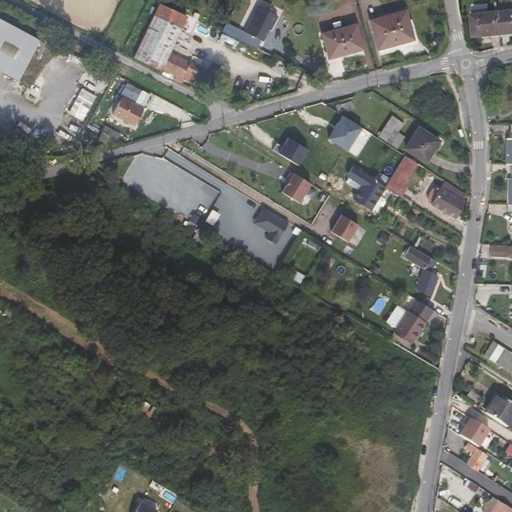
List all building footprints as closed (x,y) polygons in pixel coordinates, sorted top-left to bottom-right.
[(134,56),(161,69),(170,53),(169,53),(182,28),(179,27),(185,15),(161,3),(134,56)] [(473,37),(500,34),(498,12),(486,13),(485,4),(470,5),(473,37)] [(258,5),(245,31),(262,40),(271,23),(273,24),(278,16),(258,5)] [(511,10),(498,12),(500,34),(511,33),(511,10)] [(380,55),(416,45),(406,11),(371,21),(380,55)] [(40,51),(44,44),(0,20),(0,72),(18,82),(35,48),(40,51)] [(330,64),(364,55),(355,25),(322,34),(330,64)] [(170,53),(161,69),(192,84),(200,68),(198,67),(200,63),(192,59),(190,63),(170,53)] [(105,69),(100,66),(97,73),(102,75),(105,69)] [(122,96),(112,113),(135,125),(144,108),(127,99),(130,92),(138,97),(142,90),(128,82),(121,95),(122,96)] [(82,100),(86,93),(82,90),(70,113),(74,116),(82,100)] [(95,97),(86,93),(82,100),(74,116),(83,120),(95,97)] [(83,120),(74,116),(70,113),(69,114),(82,121),(83,120)] [(361,128),(342,116),(328,138),(346,150),(361,128)] [(403,124),(391,116),(379,135),(386,140),(393,129),(398,132),(403,124)] [(438,141),(418,128),(404,149),(425,162),(438,141)] [(99,139),(107,143),(110,136),(103,132),(99,139)] [(272,150),(297,166),(307,150),(288,138),(282,147),(276,143),(272,150)] [(403,154),(384,187),(399,196),(406,184),(404,182),(416,162),(403,154)] [(368,209),(383,186),(366,175),(365,177),(351,168),(346,177),(347,177),(344,182),(356,190),(351,198),(368,209)] [(313,186),(294,174),(289,181),(292,182),(284,194),(301,205),(313,186)] [(455,217),(466,195),(446,182),(442,190),(439,189),(431,204),(455,217)] [(271,229),(257,222),(265,209),(262,207),(253,223),(269,232),(271,229)] [(288,223),(265,209),(257,222),(271,229),(269,232),(265,238),(275,245),(288,223)] [(344,217),(333,234),(350,244),(361,227),(344,217)] [(506,257),(506,247),(490,246),(489,256),(506,257)] [(436,262),(430,258),(430,259),(409,247),(403,256),(429,272),(436,262)] [(16,315),(0,305),(0,319),(9,326),(16,315)] [(427,317),(411,307),(394,332),(403,338),(405,336),(412,340),(427,317)] [(511,354),(492,342),(483,356),(511,374),(511,354)] [(127,381),(110,371),(106,378),(123,388),(127,381)] [(485,414),(506,428),(511,418),(511,404),(498,395),(485,414)] [(137,401),(132,409),(148,418),(159,424),(163,415),(154,411),(146,407),(137,401)] [(484,460),(486,456),(468,444),(465,449),(473,455),(467,465),(477,471),(484,460)] [(511,471),(487,455),(486,456),(484,460),(498,469),(496,471),(511,481),(511,471)] [(482,484),(473,479),(468,488),(476,493),(482,484)] [(511,489),(509,487),(502,497),(508,501),(511,495),(511,489)] [(511,511),(498,502),(498,503),(492,499),(489,504),(485,509),(483,511),(511,511)] [(137,501),(132,511),(152,511),(154,508),(137,501)]
